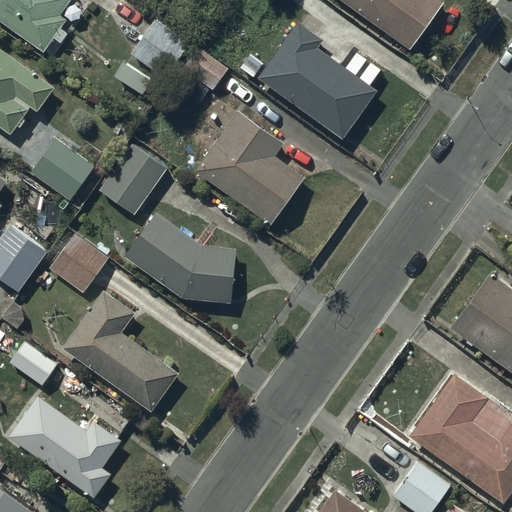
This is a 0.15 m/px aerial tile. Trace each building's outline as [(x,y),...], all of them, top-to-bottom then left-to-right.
[(0,0),(0,22),(44,54),(67,21),(58,15),(68,0),(0,0)] [(339,0),(410,50),(443,3),(439,0),(339,0)] [(157,18),(130,56),(162,79),(189,41),(157,18)] [(298,20),(256,79),(343,139),(376,91),(370,87),(382,69),(357,52),(345,69),(315,49),(323,37),(298,20)] [(0,127),(10,135),(30,107),(38,113),(57,88),(0,45),(0,127)] [(197,47),(182,69),(214,90),(228,69),(197,47)] [(210,149),(193,173),(271,228),(308,177),(275,154),(284,141),(222,97),(204,122),(212,127),(201,143),(210,149)] [(95,167),(54,137),(29,171),(71,201),(95,167)] [(134,215),(168,167),(133,143),(99,190),(134,215)] [(200,243),(156,211),(123,257),(180,298),(232,304),(239,248),(200,243)] [(9,226),(0,238),(0,279),(20,293),(48,252),(9,226)] [(107,261),(77,236),(50,269),(80,294),(107,261)] [(511,288),(491,273),(455,323),(511,363),(511,288)] [(136,313),(102,290),(62,348),(152,410),(178,372),(122,333),(136,313)] [(24,338),(7,362),(41,387),(59,364),(24,338)] [(511,414),(453,373),(412,431),(504,496),(511,498),(511,414)] [(36,396),(10,437),(95,494),(109,473),(103,469),(123,439),(93,419),(86,430),(36,396)] [(428,511),(448,484),(417,463),(396,494),(423,511),(428,511)] [(369,511),(337,489),(320,511),(369,511)] [(31,511),(0,490),(0,511),(31,511)] [(469,511),(455,500),(445,511),(469,511)]
